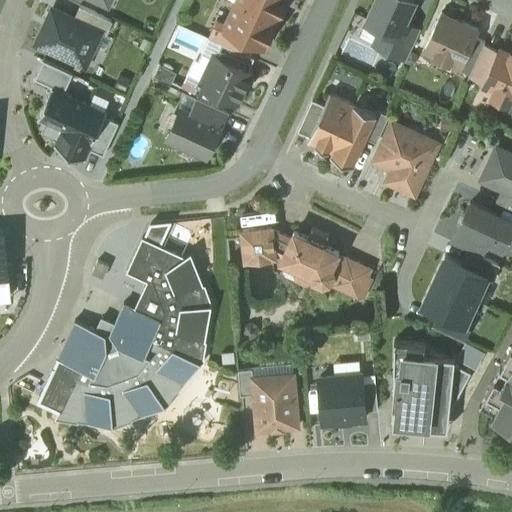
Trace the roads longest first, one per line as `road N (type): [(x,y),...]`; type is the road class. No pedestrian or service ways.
road 1 (residential): [(0,490),(391,464),(511,477)]
road 2 (residential): [(258,151),(240,177),(211,188),(75,200)]
road 3 (residential): [(431,239),(258,151)]
road 4 (residential): [(329,0),(258,151)]
road 5 (residential): [(0,370),(41,303),(50,232)]
